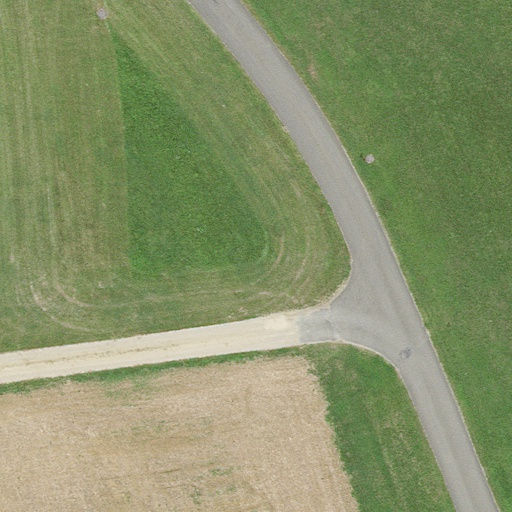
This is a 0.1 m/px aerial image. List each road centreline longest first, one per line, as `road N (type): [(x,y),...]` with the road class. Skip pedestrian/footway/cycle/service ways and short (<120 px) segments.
road 1 (track): [(471,511),(285,104),(201,0)]
road 2 (track): [(0,367),(323,325),(378,302)]
